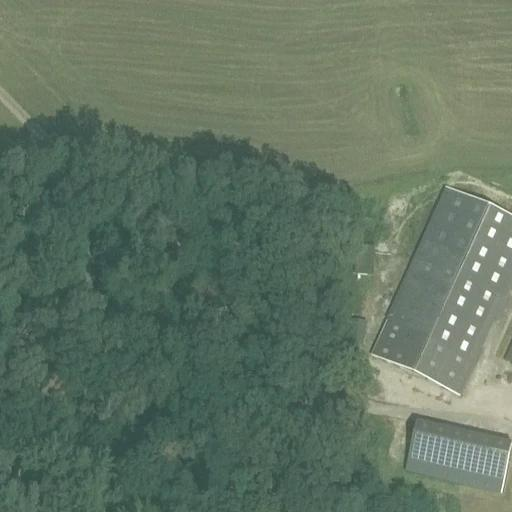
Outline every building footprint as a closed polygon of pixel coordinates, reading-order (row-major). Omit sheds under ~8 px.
[(511,216),(448,188),(373,355),(459,393),(511,275),(511,216)] [(373,277),(376,249),(358,247),(354,274),(373,277)] [(239,306),(225,306),(225,340),(234,340),(235,320),(238,319),(239,306)] [(369,324),(345,323),(342,352),(365,355),(369,324)] [(409,461),(488,479),(505,483),(511,452),(511,445),(418,423),(409,461)]
